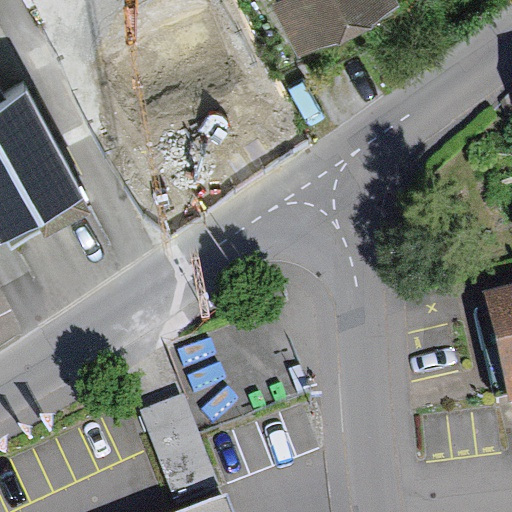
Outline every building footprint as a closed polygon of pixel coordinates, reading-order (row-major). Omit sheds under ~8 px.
[(275,0),(299,44),(384,0),(275,0)] [(99,43),(142,126),(233,79),(198,12),(155,34),(147,18),(99,43)] [(47,226),(94,201),(29,75),(6,86),(0,89),(0,227),(7,240),(44,221),(47,226)] [(511,297),(483,304),(510,414),(511,413),(511,297)] [(184,398),(138,416),(174,507),(220,489),(184,398)]
